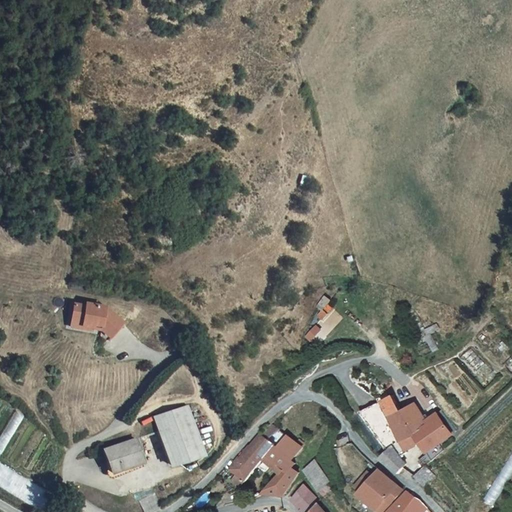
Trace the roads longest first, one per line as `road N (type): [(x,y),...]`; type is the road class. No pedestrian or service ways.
road 1 (unclassified): [(168,511),(299,396),(337,409),(370,459),(439,511)]
road 2 (track): [(161,471),(197,464),(217,444),(201,401),(167,404)]
